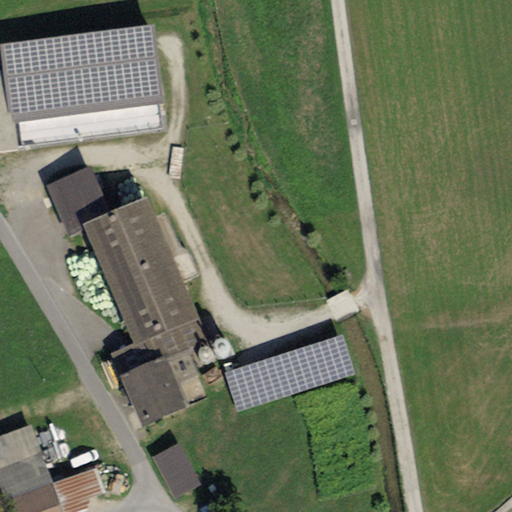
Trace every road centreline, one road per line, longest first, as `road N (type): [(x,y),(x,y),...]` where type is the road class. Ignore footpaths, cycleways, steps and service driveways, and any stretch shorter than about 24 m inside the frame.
road 1 (track): [(337,0),(413,511)]
road 2 (unclassified): [(0,230),(133,457),(147,503)]
